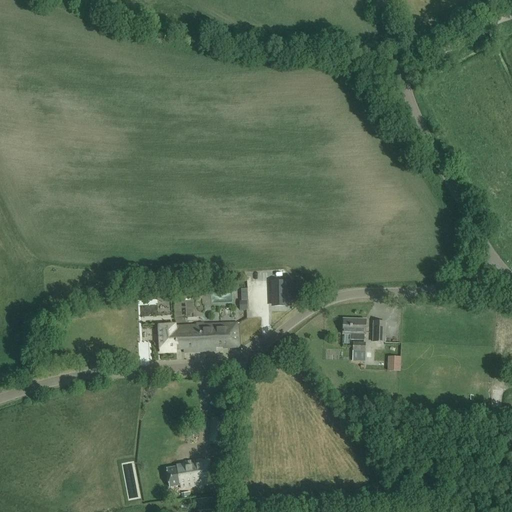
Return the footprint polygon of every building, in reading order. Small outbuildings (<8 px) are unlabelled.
[(499,28),(489,33),(491,39),(502,35),(499,28)] [(271,276),(252,277),(253,307),(273,306),(271,276)] [(287,281),(274,282),(275,306),(287,306),(287,281)] [(343,335),(365,335),(366,321),(344,320),(343,335)] [(373,343),(385,343),(386,322),(373,322),(373,343)] [(216,351),(215,348),(223,347),(224,348),(239,347),(238,323),(176,327),(176,325),(159,326),(160,353),(176,352),(176,349),(184,349),(184,353),(216,351)] [(148,335),(149,342),(156,341),(155,334),(148,335)] [(365,343),(353,343),(353,351),(353,361),(365,362),(365,343)] [(398,358),(389,358),(388,371),(399,372),(399,363),(398,363),(398,358)] [(210,441),(224,443),(226,419),(213,418),(210,441)] [(185,467),(176,468),(167,470),(170,488),(181,486),(181,489),(213,484),(209,462),(203,463),(202,460),(184,463),(185,467)] [(196,500),(197,511),(214,510),(213,498),(196,500)]
